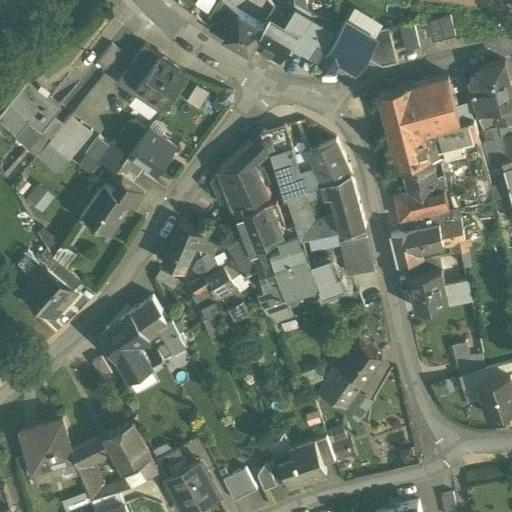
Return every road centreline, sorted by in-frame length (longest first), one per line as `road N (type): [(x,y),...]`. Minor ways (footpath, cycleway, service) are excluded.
road 1 (residential): [(267,81),(87,326),(0,409)]
road 2 (residential): [(452,449),(432,428),(412,378),(357,144),(322,97)]
road 3 (residential): [(511,43),(322,97)]
road 4 (residential): [(301,511),(428,478),(452,449)]
road 5 (residential): [(267,81),(198,43),(147,0)]
